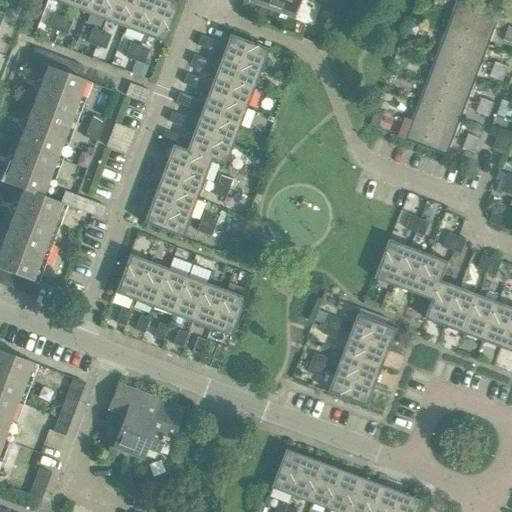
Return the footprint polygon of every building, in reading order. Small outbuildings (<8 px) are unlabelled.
[(86,14),(91,0),(70,0),(67,7),(86,14)] [(106,22),(113,0),(91,0),(86,14),(106,22)] [(124,29),(134,0),(113,0),(106,22),(124,29)] [(144,36),(157,0),(134,0),(124,29),(144,36)] [(163,44),(178,5),(165,0),(157,0),(144,36),(163,44)] [(288,16),(294,0),(254,0),(254,3),(288,16)] [(495,29),(502,11),(472,0),(456,0),(452,13),(495,29)] [(488,47),(495,29),(452,13),(445,31),(488,47)] [(57,32),(62,18),(53,15),(48,29),(57,32)] [(66,36),(72,22),(62,18),(57,32),(66,36)] [(95,47),(101,33),(91,29),(86,43),(95,47)] [(481,65),(488,47),(445,31),(438,49),(481,65)] [(104,50),(110,36),(101,33),(95,47),(104,50)] [(511,44),(511,36),(506,34),(503,41),(511,44)] [(260,70),(267,50),(228,35),(221,55),(260,70)] [(210,51),(214,42),(200,36),(196,46),(210,51)] [(133,61),(139,47),(129,44),(124,58),(133,61)] [(143,65),(148,51),(139,47),(133,61),(143,65)] [(40,196),(84,81),(77,78),(81,66),(34,48),(29,60),(46,67),(2,183),(21,190),(0,246),(0,284),(34,297),(38,285),(30,282),(59,204),(40,196)] [(474,83),(481,65),(438,49),(432,67),(474,83)] [(203,70),(207,61),(193,55),(189,65),(203,70)] [(253,89),(260,70),(221,55),(213,74),(253,89)] [(504,75),(507,67),(495,63),(492,70),(504,75)] [(468,101),(474,83),(432,67),(425,85),(468,101)] [(501,82),(504,75),(492,70),(490,77),(501,82)] [(245,108),(253,89),(213,74),(206,93),(245,108)] [(196,89),(199,80),(186,75),(182,84),(196,89)] [(145,104),(149,92),(129,84),(124,96),(145,104)] [(461,119),(468,101),(425,85),(418,103),(461,119)] [(238,127),(245,108),(206,93),(199,112),(238,127)] [(189,108),(192,99),(178,94),(175,103),(189,108)] [(491,110),(493,103),(481,99),(479,106),(491,110)] [(454,137),(461,119),(418,103),(411,121),(454,137)] [(488,118),(491,110),(479,106),(476,113),(488,118)] [(231,146),(238,127),(199,112),(192,132),(231,146)] [(181,127),(185,118),(171,113),(168,122),(181,127)] [(96,142),(104,121),(92,116),(84,138),(96,142)] [(447,157),(454,137),(411,121),(404,140),(447,157)] [(110,135),(130,143),(134,132),(114,124),(110,135)] [(511,144),(511,139),(511,133),(500,129),(497,139),(511,144)] [(203,180),(210,161),(184,151),(185,150),(174,147),(178,137),(164,132),(160,141),(171,145),(163,166),(203,180)] [(223,166),(231,146),(192,132),(185,150),(184,151),(210,161),(223,166)] [(477,146),(480,139),(468,134),(465,142),(477,146)] [(105,147),(109,148),(126,155),(130,143),(110,135),(105,147)] [(507,153),(511,144),(497,139),(493,148),(507,153)] [(474,154),(477,146),(465,142),(462,149),(474,154)] [(195,199),(203,180),(163,166),(156,184),(195,199)] [(511,186),(511,176),(507,174),(503,183),(511,186)] [(228,189),(231,180),(217,175),(214,184),(228,189)] [(511,197),(511,186),(503,183),(500,193),(511,197)] [(188,218),(195,199),(156,184),(149,204),(188,218)] [(224,199),(228,189),(214,184),(210,194),(224,199)] [(105,208),(75,196),(64,192),(59,204),(101,219),(105,208)] [(181,238),(188,218),(149,204),(142,223),(181,238)] [(213,228),(217,218),(203,213),(199,222),(213,228)] [(502,228),(506,218),(492,213),(489,223),(502,228)] [(415,233),(420,219),(411,216),(405,229),(415,233)] [(424,236),(429,223),(420,219),(415,233),(424,236)] [(210,237),(213,228),(199,222),(196,232),(210,237)] [(451,251),(457,237),(448,233),(442,247),(451,251)] [(461,254),(466,240),(457,237),(451,251),(461,254)] [(393,286),(408,247),(389,240),(374,279),(393,286)] [(413,293),(427,254),(408,247),(393,286),(413,293)] [(434,301),(441,281),(448,262),(427,254),(413,293),(432,301),(434,301)] [(133,301),(148,262),(128,255),(113,294),(133,301)] [(486,273),(491,259),(482,255),(477,269),(486,273)] [(495,276),(501,262),(491,259),(486,273),(495,276)] [(153,309),(167,269),(148,262),(133,301),(153,309)] [(172,316),(186,277),(167,269),(153,309),(172,316)] [(190,323),(205,284),(186,277),(172,316),(190,323)] [(445,327),(459,288),(441,281),(434,301),(432,301),(425,319),(445,327)] [(210,330),(225,291),(205,284),(190,323),(210,330)] [(464,334),(479,295),(459,288),(445,327),(464,334)] [(230,338),(245,299),(225,291),(210,330),(230,338)] [(483,341),(497,302),(479,295),(464,334),(483,341)] [(502,349),(511,322),(511,307),(497,302),(483,341),(502,349)] [(124,326),(129,313),(120,309),(115,323),(124,326)] [(389,349),(397,329),(358,314),(350,334),(389,349)] [(143,334),(148,320),(139,316),(134,330),(143,334)] [(339,330),(343,321),(329,316),(325,325),(339,330)] [(511,352),(511,322),(502,349),(511,352)] [(162,341),(167,327),(158,323),(153,337),(162,341)] [(336,339),(339,330),(325,325),(322,334),(336,339)] [(181,348),(187,334),(177,331),(172,345),(181,348)] [(382,368),(389,349),(350,334),(343,353),(382,368)] [(200,355),(206,341),(196,338),(191,352),(200,355)] [(220,363),(226,349),(216,345),(211,359),(220,363)] [(0,442),(30,363),(0,351),(0,442)] [(375,387),(382,368),(343,353),(336,372),(375,387)] [(325,368),(328,359),(315,354),(311,363),(325,368)] [(321,377),(325,368),(311,363),(308,372),(321,377)] [(368,407),(375,387),(336,372),(328,393),(368,407)] [(64,437),(84,383),(72,379),(52,432),(64,437)] [(171,440),(183,409),(116,384),(107,410),(127,417),(123,427),(120,425),(111,448),(142,459),(146,449),(157,453),(161,440),(165,441),(166,438),(171,440)] [(292,496),(307,457),(287,449),(272,488),(292,496)] [(310,503),(325,464),(307,457),(292,496),(310,503)] [(330,510),(345,471),(325,464),(310,503),(330,510)] [(40,500),(50,473),(38,469),(28,495),(40,500)] [(334,511),(351,511),(364,478),(345,471),(330,510),(334,511)] [(373,511),(383,486),(364,478),(351,511),(373,511)] [(395,511),(402,493),(383,486),(373,511),(395,511)] [(417,511),(422,500),(402,493),(395,511),(417,511)]
